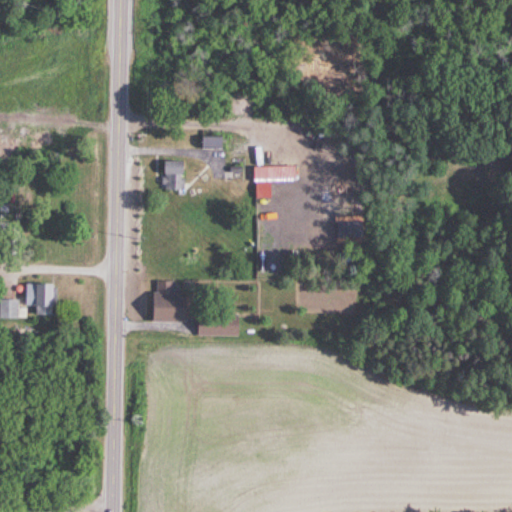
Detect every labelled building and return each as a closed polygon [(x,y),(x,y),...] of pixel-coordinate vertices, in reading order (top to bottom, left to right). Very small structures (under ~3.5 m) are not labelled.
[(218,136),(199,136),(199,149),(218,149),(218,136)] [(160,191),(181,191),(181,161),(160,161),(160,191)] [(11,207),(48,188),(40,173),(4,193),(11,207)] [(155,293),(148,293),(148,323),(182,323),(182,295),(174,295),(174,282),(155,282),(155,293)] [(32,315),(51,315),(51,284),(23,284),(23,306),(32,306),(32,315)] [(16,300),(0,300),(0,319),(16,319),(16,300)] [(197,336),(235,334),(234,316),(196,318),(197,336)]
